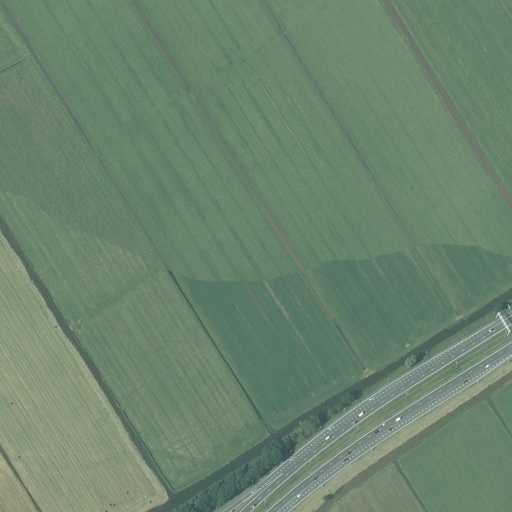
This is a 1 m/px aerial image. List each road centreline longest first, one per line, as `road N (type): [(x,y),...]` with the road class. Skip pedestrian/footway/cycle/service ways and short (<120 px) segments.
road 1 (motorway): [(511,319),(336,434),(261,494)]
road 2 (motorway): [(274,511),(339,459),(511,348)]
